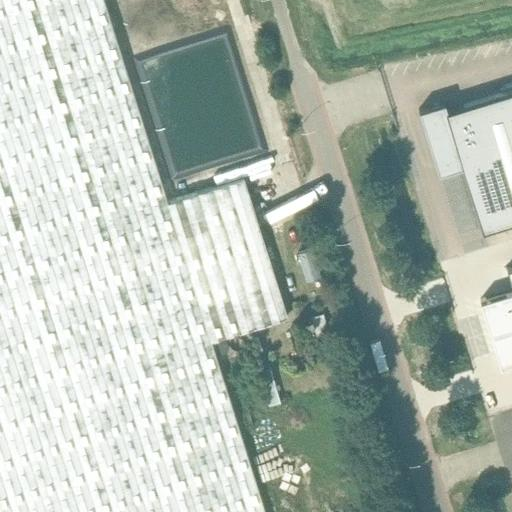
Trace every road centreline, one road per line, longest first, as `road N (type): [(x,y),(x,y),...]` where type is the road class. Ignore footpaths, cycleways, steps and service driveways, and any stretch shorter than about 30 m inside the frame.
road 1 (unclassified): [(276,0),(437,511)]
road 2 (unknown): [(405,87),(441,204)]
